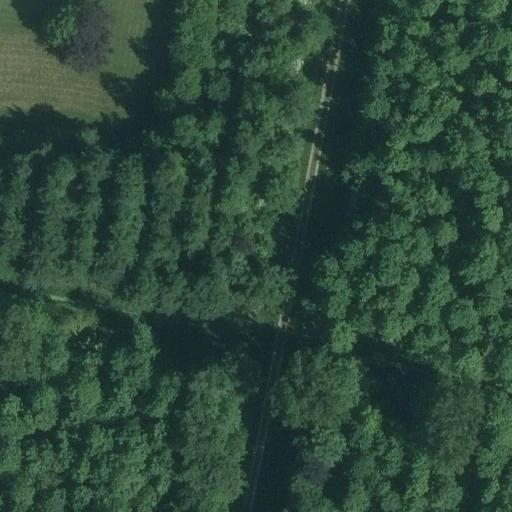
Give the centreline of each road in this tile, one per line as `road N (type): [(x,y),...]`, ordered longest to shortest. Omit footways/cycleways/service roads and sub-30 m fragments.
road 1 (track): [(511,374),(0,273)]
road 2 (track): [(245,511),(345,0)]
road 3 (track): [(0,305),(511,404)]
